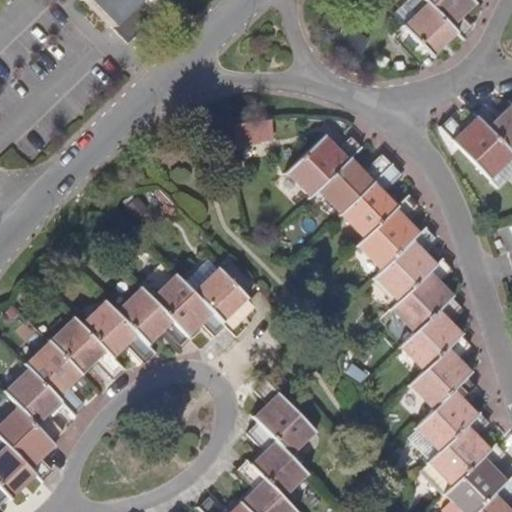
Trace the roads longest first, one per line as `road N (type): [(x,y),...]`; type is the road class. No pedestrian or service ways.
road 1 (residential): [(65,508),(123,506),(170,488),(203,461),(227,421),(210,378),(190,370),(159,375),(103,419),(69,484)]
road 2 (residential): [(399,120),(443,184),(511,373)]
road 3 (residential): [(176,86),(45,192),(0,249)]
road 4 (unclassified): [(176,86),(311,76)]
